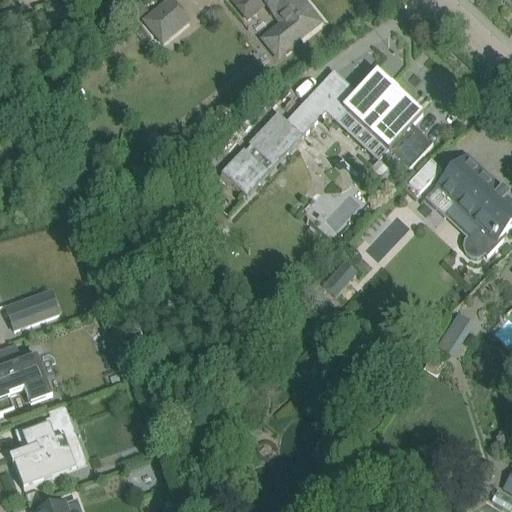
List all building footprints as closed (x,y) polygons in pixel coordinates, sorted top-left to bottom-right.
[(103,9),(99,0),(84,0),(89,15),(103,9)] [(156,0),(154,2),(171,20),(190,2),(188,0),(156,0)] [(228,0),(248,25),(267,9),(275,19),(276,18),(297,43),(320,25),(299,0),(228,0)] [(65,22),(61,7),(47,11),(53,27),(65,22)] [(43,30),(37,12),(25,16),(30,35),(43,30)] [(244,153),(221,176),(247,200),(326,116),(337,126),(346,115),(389,155),(389,154),(410,173),(433,147),(413,129),(423,118),(422,117),(419,120),(389,92),(392,89),(377,75),(358,97),(334,75),(287,125),(278,116),(249,148),(251,149),(246,154),(244,153)] [(476,262),(482,260),(485,258),(487,260),(504,243),(501,239),(511,227),(511,204),(496,190),(498,188),(469,161),(428,204),(445,221),(457,208),(479,228),(465,243),(463,250),(465,256),(470,261),(476,262)] [(386,213),(365,232),(379,247),(400,228),(386,213)] [(351,249),(327,271),(347,293),(371,271),(351,249)] [(54,296),(9,313),(17,335),(62,318),(54,296)] [(454,360),(475,328),(459,318),(432,361),(442,367),(448,357),(454,360)] [(0,418),(15,413),(9,399),(25,393),(29,404),(31,409),(53,401),(51,395),(38,360),(23,365),(16,349),(0,354),(0,418)] [(79,445),(66,410),(48,417),(50,422),(15,435),(23,457),(10,461),(11,463),(13,462),(15,467),(13,468),(13,469),(15,469),(24,493),(56,482),(77,474),(74,468),(68,449),(79,445)] [(140,485),(163,482),(160,459),(136,463),(140,485)] [(511,497),(511,475),(503,493),(511,497)]
